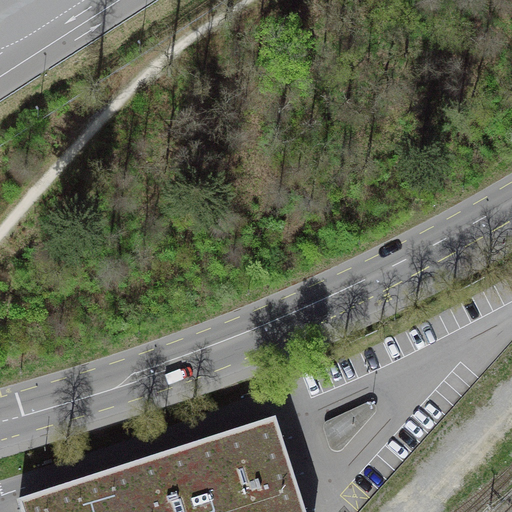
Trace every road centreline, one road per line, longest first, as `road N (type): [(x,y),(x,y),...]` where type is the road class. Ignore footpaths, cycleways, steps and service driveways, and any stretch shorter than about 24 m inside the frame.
road 1 (primary): [(0,418),(259,330),(511,200)]
road 2 (track): [(253,0),(175,46),(0,231)]
